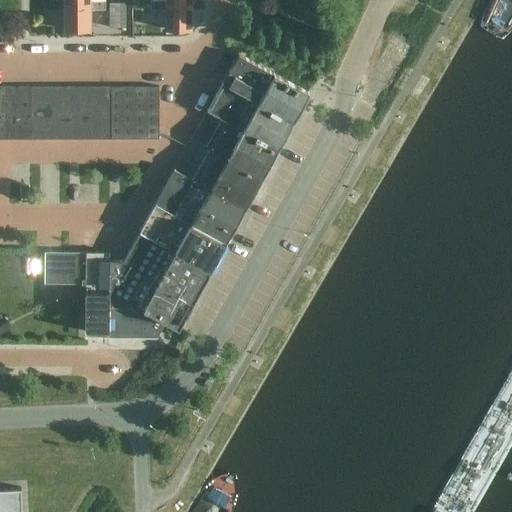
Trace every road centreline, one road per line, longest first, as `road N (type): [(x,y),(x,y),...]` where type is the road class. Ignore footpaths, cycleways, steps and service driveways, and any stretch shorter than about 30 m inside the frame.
road 1 (unclassified): [(138,413),(200,366),(342,112),(344,83),(382,0)]
road 2 (residential): [(0,66),(187,69),(209,40),(223,0)]
road 3 (unclassified): [(138,413),(0,419)]
